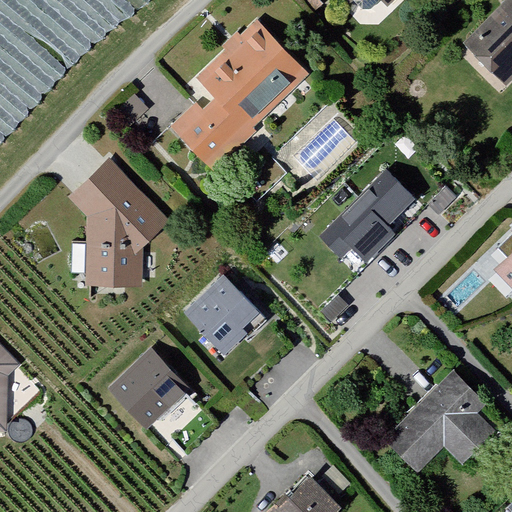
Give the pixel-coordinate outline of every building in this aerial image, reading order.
[(511,0),(505,0),(459,43),(503,91),(511,82),(511,0)] [(261,30),(160,128),(210,180),(312,81),(261,30)] [(168,220),(109,159),(67,199),(87,220),(84,287),(142,286),(143,245),(168,220)] [(384,174),(319,236),(349,267),(414,204),(384,174)] [(511,248),(489,269),(511,294),(511,248)] [(221,278),(186,312),(224,351),(259,317),(221,278)] [(0,342),(0,434),(6,434),(7,376),(21,363),(0,342)] [(150,351),(112,387),(150,426),(188,390),(150,351)] [(448,359),(369,435),(411,478),(443,447),(462,466),(495,434),(474,413),(488,400),(448,359)] [(311,473),(269,511),(341,511),(345,509),(311,473)]
